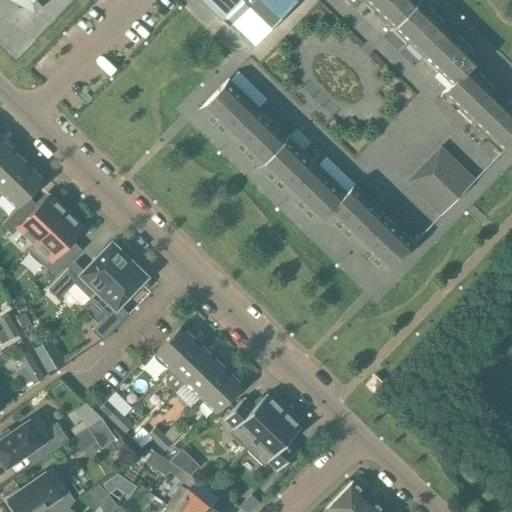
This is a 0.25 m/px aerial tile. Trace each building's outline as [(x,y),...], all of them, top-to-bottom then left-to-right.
[(25,0),(26,0),(27,8),(26,8),(27,9),(34,13),(42,7),(39,4),(44,0),(25,0)] [(202,0),(223,20),(251,47),(295,0),(202,0)] [(390,31),(419,0),(362,0),(362,1),(391,29),(390,30),(390,31)] [(419,0),(390,31),(391,30),(420,58),(450,27),(442,19),(438,23),(425,10),(429,7),(421,0),(419,0)] [(450,27),(420,58),(449,86),(450,87),(471,65),(472,66),(481,57),(472,48),(468,52),(455,39),(458,35),(450,27)] [(441,94),(471,124),(501,93),(493,85),(489,89),(476,76),(479,72),(472,66),(471,65),(450,87),(449,86),(441,94)] [(229,138),(259,108),(229,78),(199,109),(208,118),(212,114),(225,127),(221,131),(229,138)] [(501,93),(471,124),(501,153),(511,141),(511,111),(505,105),(509,101),(501,93)] [(288,135),(259,108),(229,138),(237,146),(241,143),(254,155),(250,159),(258,166),(257,167),(258,168),(289,135),(288,135)] [(288,195),(318,164),(289,136),(290,135),(289,135),(258,168),(259,167),(267,175),(270,171),(283,184),(280,187),(288,195)] [(0,137),(0,164),(13,150),(0,137)] [(475,180),(441,147),(407,182),(441,215),(475,180)] [(13,150),(0,164),(0,190),(2,192),(28,164),(13,150)] [(28,164),(2,192),(18,207),(28,197),(44,180),(28,164)] [(346,192),(318,164),(288,195),(296,203),(300,199),(313,212),(309,216),(319,225),(327,216),(326,215),(347,193),(346,192)] [(355,243),(385,213),(355,183),(346,192),(347,193),(326,215),(327,216),(334,223),(338,219),(351,232),(347,236),(355,243)] [(18,207),(2,224),(12,235),(19,227),(35,243),(66,211),(49,195),(38,206),(28,197),(18,207)] [(35,243),(28,249),(55,276),(81,249),(72,240),(83,228),(66,211),(35,243)] [(385,213),(355,243),(363,251),(367,247),(380,260),(376,264),(385,273),(415,242),(385,213)] [(74,283),(91,299),(129,259),(111,243),(78,277),(68,268),(49,289),(59,299),(74,283)] [(146,276),(129,259),(91,299),(107,314),(92,330),(102,340),(122,320),(112,311),(146,276)] [(0,321),(5,329),(13,324),(7,314),(0,318),(0,321)] [(13,324),(5,329),(10,340),(19,335),(13,324)] [(181,325),(155,353),(171,368),(197,341),(181,325)] [(50,341),(36,349),(45,364),(59,356),(50,341)] [(166,375),(166,380),(167,383),(171,387),(174,388),(179,388),(185,382),(185,383),(212,355),(197,341),(171,368),(172,369),(166,375)] [(27,350),(19,355),(25,365),(33,360),(27,350)] [(185,383),(177,392),(191,406),(200,397),(227,369),(212,355),(185,383)] [(33,360),(25,365),(36,385),(44,379),(33,360)] [(227,369),(200,397),(216,412),(243,385),(227,369)] [(374,393),(383,382),(375,374),(365,385),(374,393)] [(246,449),(287,407),(275,395),(271,399),(266,394),(254,407),(244,398),(224,419),(233,428),(229,432),(246,449)] [(89,399),(74,409),(83,424),(71,431),(81,448),(94,440),(101,452),(116,443),(89,399)] [(299,419),(287,407),(246,449),(264,466),(268,462),(277,471),(298,450),(288,440),(301,427),(296,423),(299,419)] [(109,416),(117,424),(124,417),(116,409),(109,416)] [(47,429),(37,414),(11,433),(8,429),(0,434),(0,465),(4,463),(6,466),(37,445),(45,456),(68,440),(56,422),(47,429)] [(133,425),(124,417),(117,424),(126,432),(133,425)] [(156,442),(163,435),(155,427),(148,434),(156,442)] [(172,443),(163,435),(156,442),(165,450),(172,443)] [(173,464),(168,471),(177,477),(183,481),(181,485),(190,491),(192,488),(197,480),(188,474),(173,464)] [(18,486),(2,498),(11,511),(33,511),(44,505),(48,511),(64,511),(69,507),(75,500),(53,469),(21,490),(18,486)] [(118,473),(103,483),(110,492),(117,487),(128,480),(118,473)] [(353,480),(325,509),(328,511),(352,511),(368,495),(353,480)] [(181,485),(167,505),(178,511),(221,511),(190,491),(181,485)] [(368,495),(352,511),(380,511),(383,510),(368,495)]
